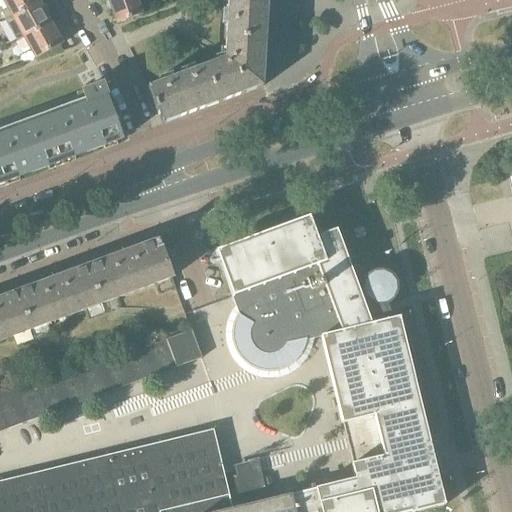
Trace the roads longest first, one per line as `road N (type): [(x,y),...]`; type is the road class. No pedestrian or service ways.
road 1 (residential): [(511,511),(409,117)]
road 2 (tertiary): [(164,197),(409,117)]
road 3 (tertiary): [(371,88),(154,170)]
road 4 (residential): [(154,170),(76,0)]
road 5 (tertiary): [(0,256),(164,197)]
road 6 (tertiary): [(154,170),(0,226)]
